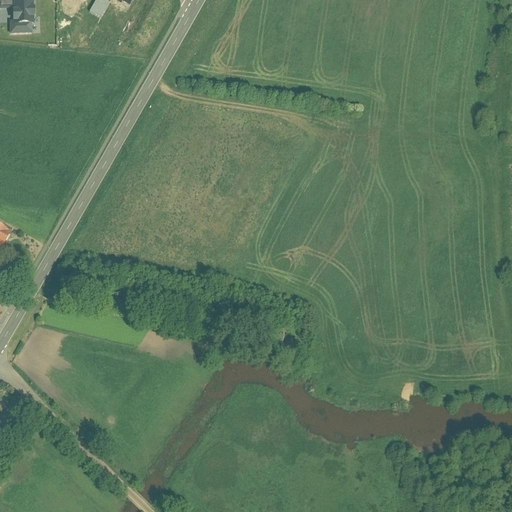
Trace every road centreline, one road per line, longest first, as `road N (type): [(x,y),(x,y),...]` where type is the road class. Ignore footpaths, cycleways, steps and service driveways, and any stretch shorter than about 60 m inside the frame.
road 1 (secondary): [(0,345),(199,0)]
road 2 (unclassified): [(0,367),(147,511)]
road 3 (track): [(154,78),(169,94),(312,117)]
